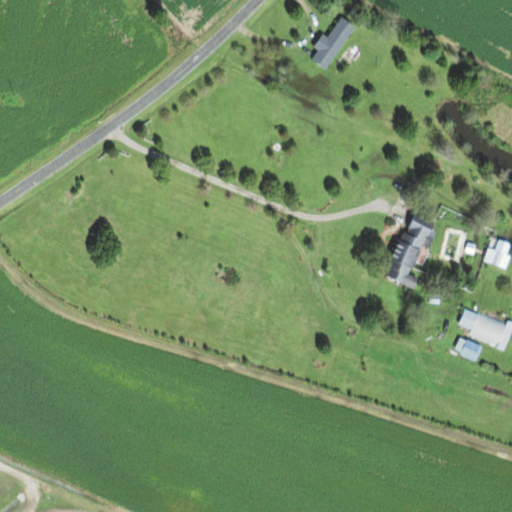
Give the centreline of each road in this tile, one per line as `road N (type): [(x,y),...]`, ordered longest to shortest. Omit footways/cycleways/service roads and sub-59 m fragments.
road 1 (residential): [(0,260),(29,291),(83,322),(511,459)]
road 2 (residential): [(0,201),(159,89),(256,0)]
